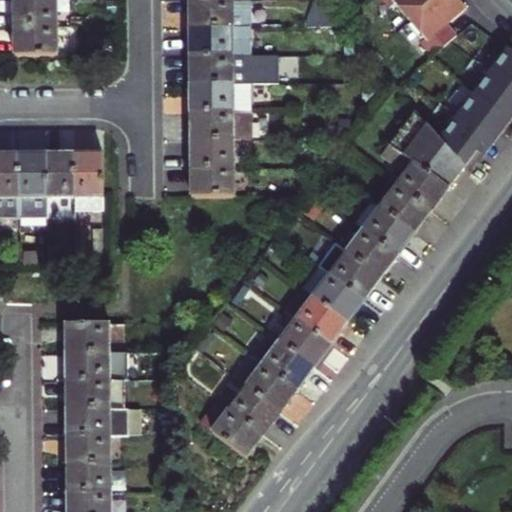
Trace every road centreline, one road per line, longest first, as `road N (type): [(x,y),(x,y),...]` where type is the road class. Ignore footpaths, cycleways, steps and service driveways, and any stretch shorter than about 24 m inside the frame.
road 1 (tertiary): [(275,511),(511,201)]
road 2 (residential): [(511,405),(477,411),(441,432),(379,511)]
road 3 (residential): [(0,104),(141,101)]
